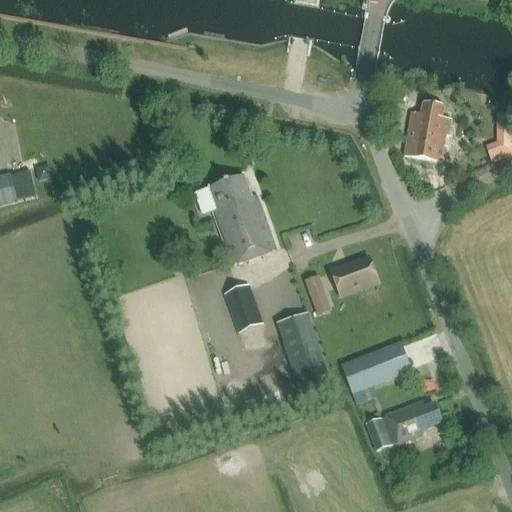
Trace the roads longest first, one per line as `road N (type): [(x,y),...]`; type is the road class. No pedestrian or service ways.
road 1 (unclassified): [(366,112),(0,38)]
road 2 (unclassified): [(511,494),(407,217)]
